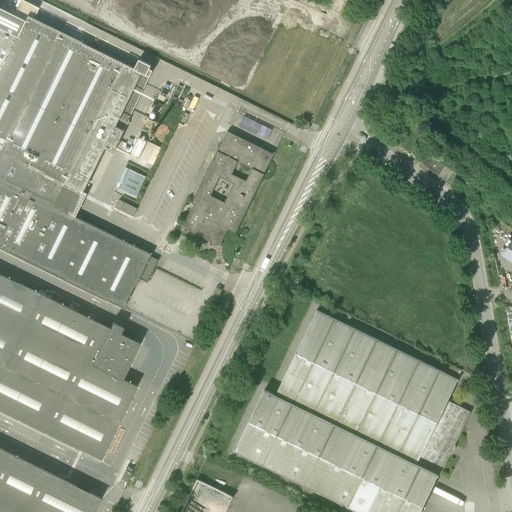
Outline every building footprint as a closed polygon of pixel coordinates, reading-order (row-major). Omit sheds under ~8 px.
[(158,260),(150,256),(150,254),(53,206),(59,196),(65,183),(83,191),(104,148),(113,153),(124,131),(115,126),(142,73),(149,77),(152,71),(149,69),(151,65),(142,61),(138,70),(59,32),(33,19),(38,9),(20,0),(19,0),(10,17),(0,12),(0,247),(123,308),(134,286),(138,278),(147,283),(154,268),(155,267),(158,260)] [(211,245),(221,243),(220,236),(224,228),(235,233),(274,154),(227,131),(191,203),(194,205),(181,231),(195,237),(196,235),(207,240),(208,237),(210,238),(211,245)] [(150,149),(149,149),(152,143),(148,142),(137,137),(130,152),(145,159),(150,149)] [(445,165),(429,153),(421,164),(438,175),(445,165)] [(146,176),(129,168),(120,188),(137,196),(146,176)] [(125,203),(121,210),(133,216),(137,209),(125,203)] [(0,511),(92,511),(100,498),(0,449),(0,410),(100,459),(136,385),(121,378),(139,343),(128,337),(131,331),(106,319),(103,325),(0,274),(0,511)] [(213,308),(218,297),(222,290),(216,287),(213,295),(208,305),(213,308)] [(458,379),(457,379),(317,310),(275,395),(264,390),(234,451),(359,511),(419,511),(438,474),(440,475),(471,412),(447,401),(458,379)] [(127,482),(132,473),(126,470),(121,479),(122,480),(125,481),(127,482)]
